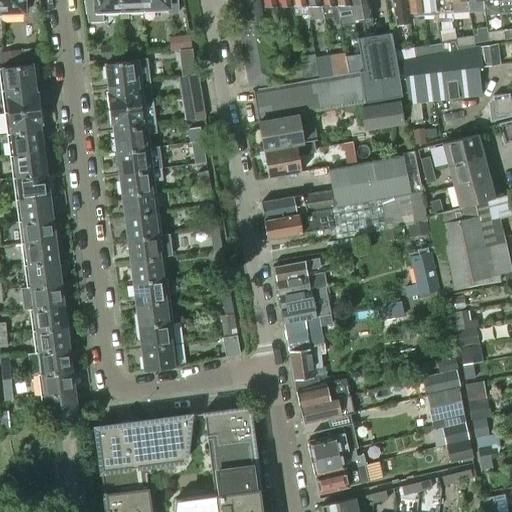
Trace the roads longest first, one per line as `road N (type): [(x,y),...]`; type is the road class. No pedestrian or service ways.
road 1 (residential): [(60,0),(110,383),(125,392),(268,372)]
road 2 (residential): [(268,372),(256,251),(211,0)]
road 3 (residential): [(295,511),(268,372)]
